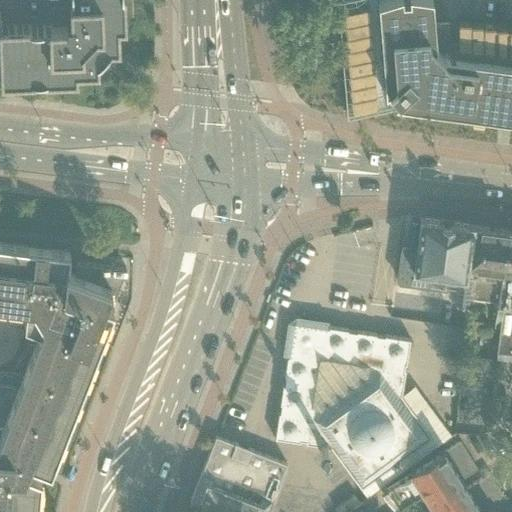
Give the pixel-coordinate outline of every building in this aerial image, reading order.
[(0,74),(0,80),(32,79),(32,77),(43,77),(43,78),(75,77),(75,70),(97,69),(96,61),(109,47),(118,46),(117,25),(124,25),(123,0),(69,0),(70,13),(66,13),(65,11),(63,9),(60,8),(57,9),(55,11),(55,14),(56,17),(58,19),(60,20),(60,23),(41,24),(41,25),(30,26),(30,25),(0,25),(0,74)] [(336,0),(346,112),(395,102),(395,100),(425,104),(424,106),(427,106),(427,104),(442,106),(441,110),(442,112),(452,113),(453,112),(454,107),(470,110),(470,114),(471,115),(481,117),(482,115),(482,111),(497,113),(498,113),(497,121),(510,122),(511,115),(511,119),(511,120),(511,24),(508,25),(507,27),(507,31),(506,31),(506,25),(505,23),(495,23),(494,25),(494,29),(494,24),(493,22),(483,22),(482,24),(482,28),(482,22),(481,20),(471,20),(470,22),(470,26),(469,26),(469,20),(468,18),(458,18),(457,20),(457,24),(457,43),(458,43),(457,47),(449,46),(450,42),(448,22),(433,23),(431,24),(431,14),(430,11),(432,11),(432,8),(430,9),(429,0),(336,0)] [(467,306),(468,297),(471,276),(465,275),(472,225),(420,218),(415,248),(404,247),(400,250),(396,280),(398,284),(446,290),(448,275),(460,277),(456,306),(467,306)] [(468,297),(498,301),(499,292),(507,229),(472,225),(465,275),(471,276),(468,297)] [(511,351),(511,230),(507,229),(499,292),(498,301),(501,302),(496,349),(511,351)] [(113,299),(125,267),(76,261),(74,279),(66,278),(69,252),(0,242),(0,303),(27,307),(26,316),(29,322),(32,327),(40,330),(20,382),(0,434),(0,511),(37,511),(41,479),(35,477),(38,469),(50,473),(113,310),(103,306),(107,297),(113,299)] [(274,439),(294,442),(317,445),(322,452),(330,447),(361,489),(392,466),(399,467),(400,460),(432,437),(401,395),(401,394),(410,339),(384,335),(384,336),(376,335),(376,334),(356,331),(356,332),(348,331),(348,329),(328,326),(328,328),(294,323),(289,357),(287,356),(284,377),(285,377),(284,385),(282,384),(279,405),(280,405),(279,413),(278,412),(274,439)] [(487,401),(485,427),(498,427),(500,402),(487,401)] [(215,436),(189,503),(212,511),(267,511),(268,509),(269,509),(280,482),(279,481),(286,463),(251,450),(252,449),(249,448),(248,451),(236,446),(237,443),(234,442),(234,443),(215,436)] [(511,511),(511,508),(505,498),(489,473),(466,487),(461,478),(477,468),(459,440),(443,450),(410,471),(412,473),(387,489),(398,507),(423,491),(436,511),(511,511)]
